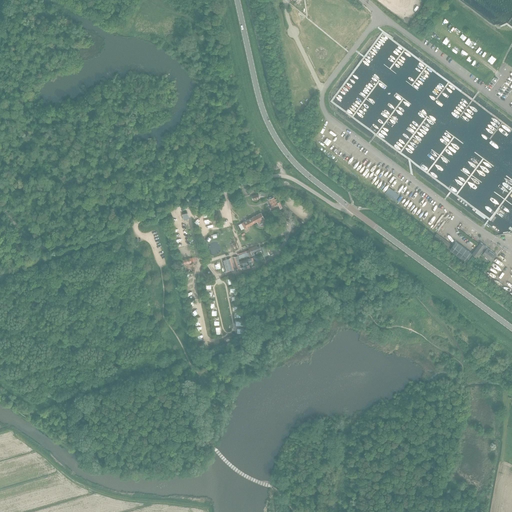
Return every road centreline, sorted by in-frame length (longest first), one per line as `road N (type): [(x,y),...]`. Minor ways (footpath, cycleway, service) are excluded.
road 1 (unclassified): [(0,207),(27,240),(47,247),(270,176),(351,208)]
road 2 (secondary): [(351,208),(297,166),(272,133),(237,0)]
road 3 (secondary): [(511,327),(351,208)]
